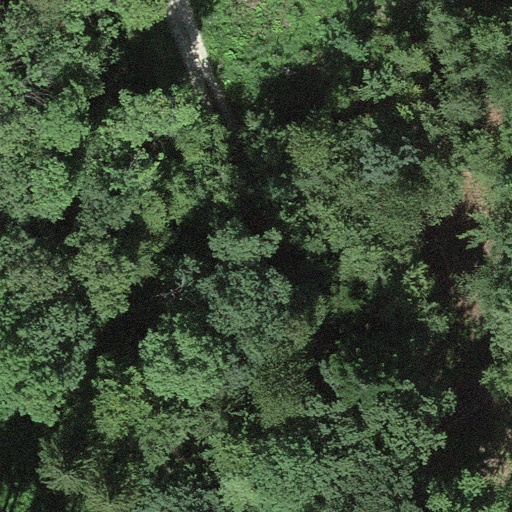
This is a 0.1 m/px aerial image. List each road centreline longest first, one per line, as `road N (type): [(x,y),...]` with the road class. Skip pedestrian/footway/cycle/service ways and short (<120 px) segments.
road 1 (track): [(366,511),(174,0)]
road 2 (track): [(205,511),(0,321)]
